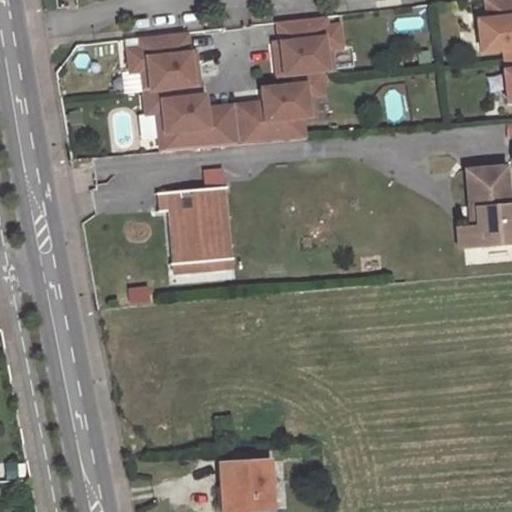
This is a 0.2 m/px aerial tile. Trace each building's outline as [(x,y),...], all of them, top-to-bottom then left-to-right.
[(511,49),(511,0),(483,0),(486,20),(475,22),(478,53),(501,51),(511,49)] [(184,32),(137,37),(138,47),(125,48),(127,71),(138,70),(143,113),(152,112),(156,152),(302,140),(299,116),(312,114),(310,94),(322,93),(319,70),(331,69),(328,49),(338,48),(336,25),(324,26),(323,17),(275,22),(278,42),(271,42),(275,75),(290,73),(292,84),(259,88),(260,101),(261,110),(203,117),(202,108),(201,94),(168,98),(167,86),(196,83),(193,51),(187,51),(184,32)] [(511,49),(501,51),(503,71),(511,70),(511,49)] [(511,102),(511,70),(503,71),(501,71),(504,103),(511,102)] [(260,101),(202,108),(203,117),(261,110),(260,101)] [(503,168),(464,171),(469,227),(475,226),(478,249),(511,244),(511,203),(507,204),(503,168)] [(220,188),(157,192),(159,212),(175,210),(177,245),(171,245),(173,264),(192,262),(191,256),(208,255),(208,262),(226,260),(220,188)] [(469,227),(455,228),(457,250),(478,249),(475,226),(469,227)] [(267,462),(218,465),(220,511),(224,511),(270,510),(267,462)]
